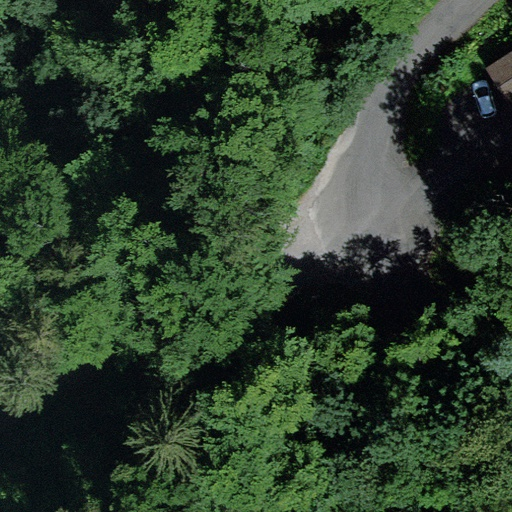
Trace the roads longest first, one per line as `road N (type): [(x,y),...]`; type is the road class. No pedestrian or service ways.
road 1 (track): [(364,262),(184,307),(0,415)]
road 2 (residential): [(478,0),(395,78),(364,262)]
road 3 (residential): [(364,262),(413,362),(511,472)]
road 4 (residential): [(511,157),(364,262)]
